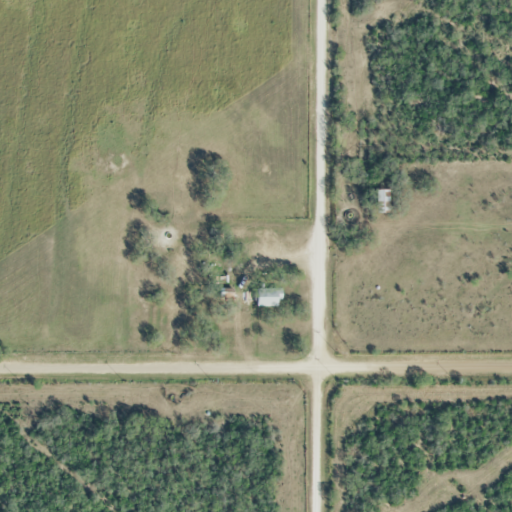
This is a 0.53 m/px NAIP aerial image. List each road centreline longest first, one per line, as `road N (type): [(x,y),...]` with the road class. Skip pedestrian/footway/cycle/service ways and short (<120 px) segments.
road 1 (residential): [(314,511),(316,0)]
road 2 (residential): [(0,363),(511,362)]
